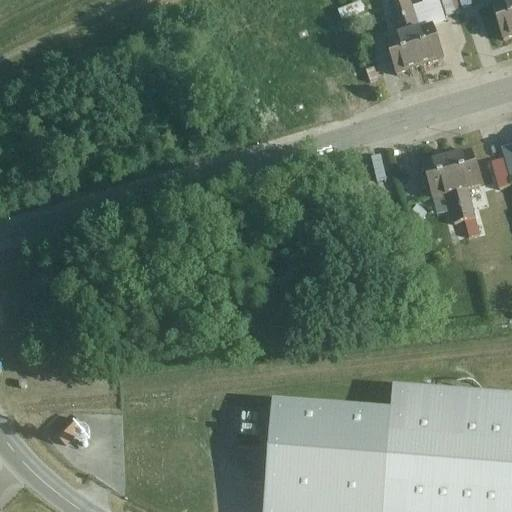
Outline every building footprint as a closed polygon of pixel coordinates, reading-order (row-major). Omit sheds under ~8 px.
[(501,43),(511,39),(511,0),(500,0),(501,2),(489,6),(501,43)] [(409,3),(397,7),(419,72),(444,63),(431,27),(419,32),(409,3)] [(394,80),(419,72),(397,7),(386,11),(396,40),(382,44),(394,80)] [(289,87),(294,106),(365,87),(360,68),(289,87)] [(511,179),(511,145),(501,149),(510,180),(511,179)] [(469,152),(446,158),(464,223),(476,220),(468,190),(478,187),(469,152)] [(453,226),(464,223),(446,158),(422,164),(431,199),(445,195),(453,226)] [(511,195),(502,160),(490,163),(502,207),(511,203),(511,195)] [(375,177),(381,203),(394,199),(388,174),(375,177)] [(477,256),(480,275),(500,271),(496,253),(477,256)] [(492,296),(495,317),(511,314),(511,306),(510,294),(492,296)] [(511,511),(511,400),(396,391),(393,416),(271,405),(260,511),(511,511)] [(65,448),(83,430),(73,420),(55,438),(65,448)] [(89,449),(89,447),(88,445),(87,443),(85,442),(83,441),(81,441),(79,442),(77,443),(76,446),(75,448),(76,450),(77,452),(78,454),(80,454),(82,455),(85,454),(86,453),(88,451),(89,449)]
